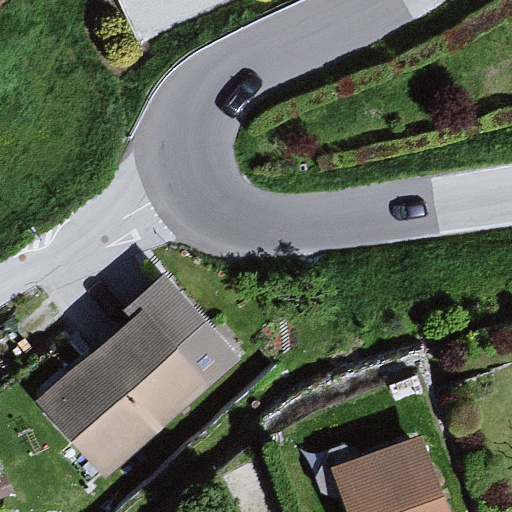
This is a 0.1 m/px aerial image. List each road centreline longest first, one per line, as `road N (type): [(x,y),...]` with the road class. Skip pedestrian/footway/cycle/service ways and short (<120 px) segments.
road 1 (tertiary): [(183,190),(206,215),(245,231),(511,209)]
road 2 (tertiary): [(393,0),(200,100),(182,144),(183,190)]
road 3 (residential): [(0,292),(183,190)]
